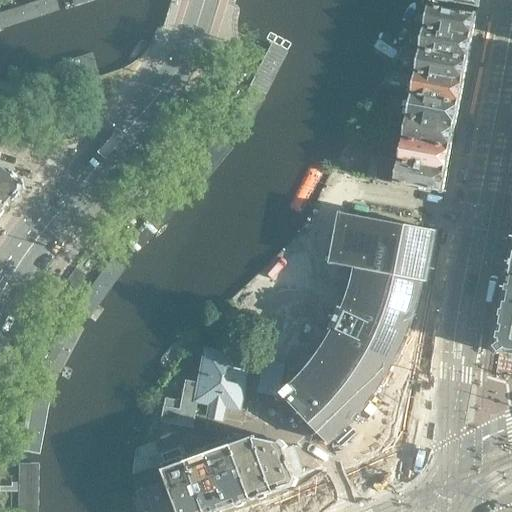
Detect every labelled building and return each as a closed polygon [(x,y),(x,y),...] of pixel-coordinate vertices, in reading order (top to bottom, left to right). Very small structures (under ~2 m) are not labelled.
[(0,31),(59,11),(54,0),(35,0),(0,12),(0,31)] [(473,37),(477,15),(429,6),(425,28),(473,37)] [(469,59),(473,37),(425,28),(421,51),(469,59)] [(222,130),(238,139),(289,52),(272,43),(222,130)] [(464,82),(469,59),(421,51),(417,73),(464,82)] [(460,104),(464,82),(417,73),(412,95),(460,104)] [(0,83),(0,104),(22,97),(16,78),(0,83)] [(456,126),(460,104),(412,95),(408,117),(456,126)] [(452,148),(456,126),(408,117),(404,139),(452,148)] [(447,170),(452,148),(404,139),(400,161),(447,170)] [(207,143),(204,146),(177,178),(192,191),(219,159),(221,155),(223,152),(223,150),(222,148),(221,146),(220,144),(219,143),(218,143),(217,142),(212,141),(211,142),(207,143)] [(447,170),(400,161),(380,158),(376,180),(443,192),(447,170)] [(19,189),(17,182),(0,167),(0,205),(3,207),(18,189),(19,189)] [(180,207),(167,195),(123,240),(135,253),(180,207)] [(415,310),(418,302),(419,295),(421,289),(422,281),(426,282),(436,232),(341,214),(332,264),(357,268),(356,276),(355,280),(354,284),(351,291),(349,298),(348,302),(345,309),(340,307),(330,328),(335,331),(333,334),(330,340),(326,346),(321,354),(316,360),(314,363),(309,369),(301,378),(292,387),(291,385),(254,378),(251,392),(284,399),(286,397),(329,444),(341,432),(350,423),(356,417),(364,407),(369,401),(374,394),(378,388),(383,381),(385,378),(391,367),(393,363),(398,353),(402,355),(406,345),(402,343),(406,336),(408,332),(410,325),(412,321),(414,313),(415,310)] [(126,268),(112,256),(71,306),(85,317),(126,268)] [(511,354),(511,301),(504,300),(496,346),(495,346),(499,352),(500,352),(511,354)] [(83,329),(67,321),(38,373),(54,382),(83,329)] [(239,408),(248,358),(232,355),(232,351),(223,349),(222,354),(206,351),(200,384),(185,381),(182,402),(166,399),(162,422),(193,428),(198,401),(212,403),(210,416),(223,418),(226,406),(239,408)] [(34,442),(40,407),(40,405),(39,403),(38,403),(36,401),(34,401),(32,400),(29,401),(28,401),(27,403),(26,404),(20,439),(20,441),(20,443),(20,445),(21,446),(22,448),(22,449),(25,452),(28,450),(29,449),(30,448),(31,447),(33,445),(33,444),(34,442)] [(275,492),(255,439),(255,438),(253,438),(228,434),(230,440),(233,446),(252,500),(275,492)] [(304,475),(293,446),(286,449),(285,448),(281,444),(255,439),(275,492),(293,486),(296,478),(304,475)] [(252,500),(233,446),(230,440),(210,448),(212,454),(210,454),(230,508),(252,500)] [(206,511),(188,463),(186,456),(182,445),(159,453),(169,482),(180,511),(206,511)] [(220,511),(230,508),(210,454),(212,454),(210,448),(186,456),(188,463),(206,511),(220,511)] [(180,511),(169,482),(160,485),(154,468),(133,475),(139,492),(139,493),(146,511),(180,511)] [(33,511),(33,483),(32,480),(31,477),(30,476),(27,474),(24,474),(22,474),(19,476),(18,478),(17,480),(17,484),(17,511),(33,511)]
